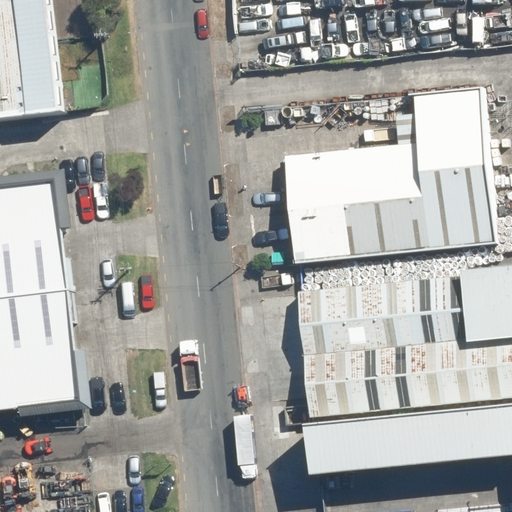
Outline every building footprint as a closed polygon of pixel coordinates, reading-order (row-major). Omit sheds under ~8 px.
[(0,0),(0,126),(66,119),(51,0),(0,0)] [(285,161),(296,261),(502,240),(485,87),(418,94),(423,146),(285,161)] [(60,184),(0,190),(0,415),(85,407),(60,184)] [(511,272),(302,293),(314,420),(511,400),(511,272)] [(511,408),(312,428),(317,481),(511,461),(511,408)]
